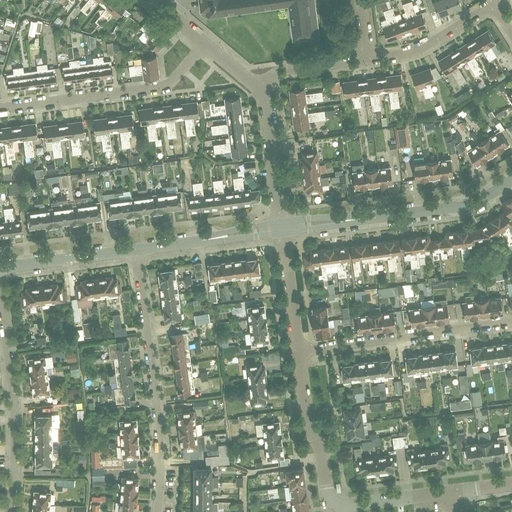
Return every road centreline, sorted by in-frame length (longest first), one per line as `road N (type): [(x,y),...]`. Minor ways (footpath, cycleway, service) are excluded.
road 1 (residential): [(157,511),(160,440),(136,250)]
road 2 (unclassified): [(282,229),(470,205),(511,180)]
road 3 (residential): [(0,108),(164,87),(204,43)]
road 4 (residential): [(11,511),(14,427),(0,295)]
road 5 (residential): [(297,350),(511,321)]
road 6 (residential): [(339,506),(327,496),(307,422),(297,350)]
road 7 (unclassified): [(136,250),(282,229)]
road 8 (residential): [(282,229),(258,90)]
road 9 (residential): [(369,58),(419,48),(494,3)]
road 10 (unclassified): [(0,267),(136,250)]
road 11 (residential): [(297,350),(282,229)]
